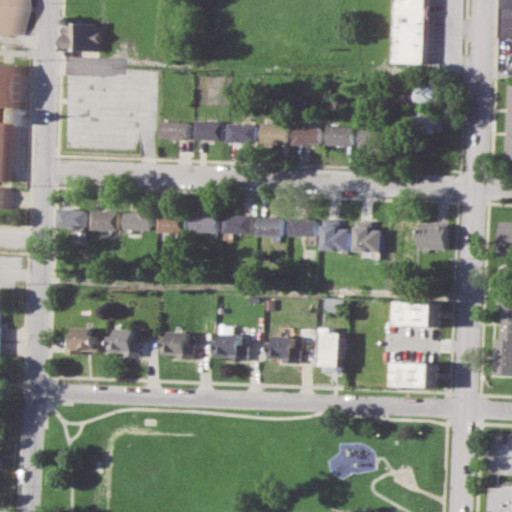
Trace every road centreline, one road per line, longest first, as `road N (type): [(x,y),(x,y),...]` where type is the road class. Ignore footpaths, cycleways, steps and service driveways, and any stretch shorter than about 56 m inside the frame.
road 1 (residential): [(52,0),(29,511)]
road 2 (secondary): [(482,0),(462,511)]
road 3 (residential): [(33,391),(511,410)]
road 4 (residential): [(44,170),(511,188)]
